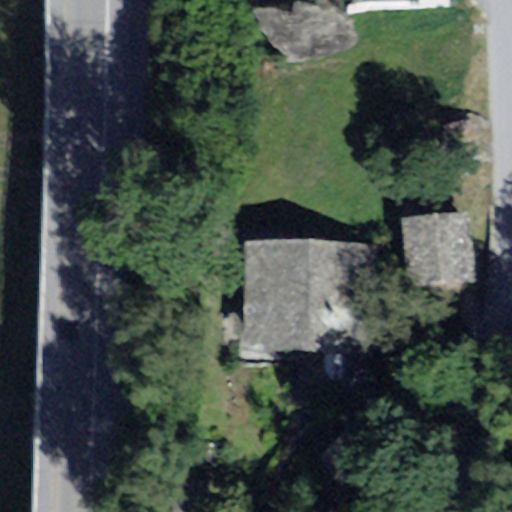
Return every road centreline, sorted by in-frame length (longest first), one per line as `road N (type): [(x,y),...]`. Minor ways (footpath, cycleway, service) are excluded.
road 1 (tertiary): [(97,0),(87,511)]
road 2 (residential): [(511,384),(511,464),(475,511)]
